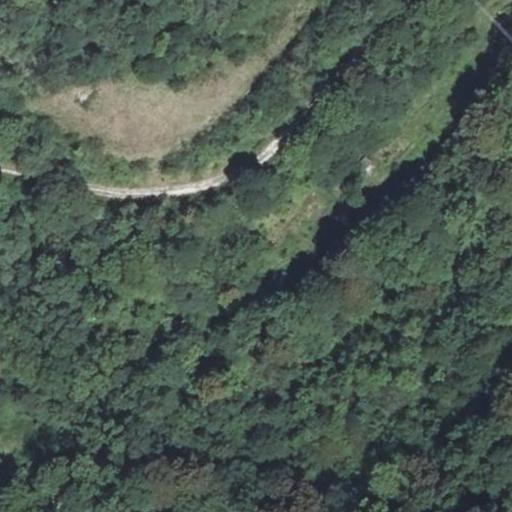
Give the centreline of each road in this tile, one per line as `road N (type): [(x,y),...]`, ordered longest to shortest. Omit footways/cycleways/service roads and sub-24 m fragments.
road 1 (track): [(0,181),(126,198),(215,186),(280,143),(409,0)]
road 2 (track): [(507,0),(392,145)]
